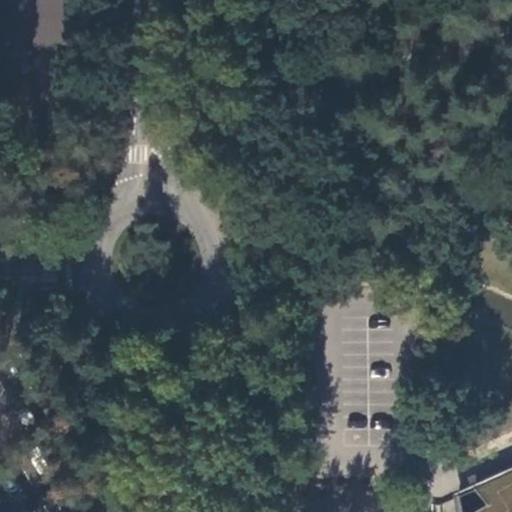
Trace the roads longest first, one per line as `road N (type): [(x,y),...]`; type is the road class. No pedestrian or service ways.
road 1 (tertiary): [(187,511),(193,318)]
road 2 (tertiary): [(125,322),(129,511)]
road 3 (tertiary): [(157,16),(126,201)]
road 4 (tertiary): [(176,197),(157,16)]
road 5 (tertiary): [(193,318),(215,294),(223,253),(204,215),(176,197)]
